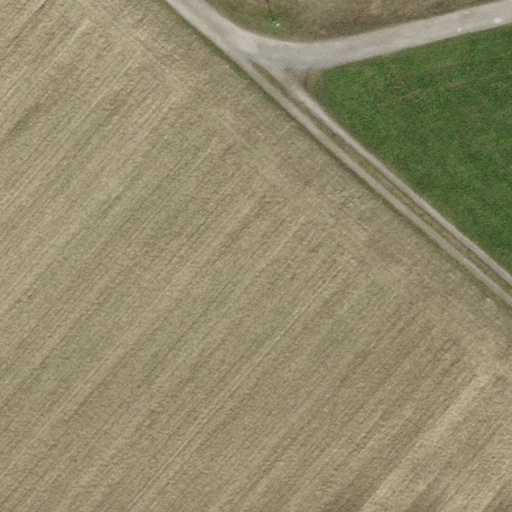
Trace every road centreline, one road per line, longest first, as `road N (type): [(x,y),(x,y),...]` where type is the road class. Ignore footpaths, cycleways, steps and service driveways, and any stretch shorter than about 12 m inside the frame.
road 1 (track): [(511,8),(266,68),(191,0)]
road 2 (track): [(266,68),(511,288)]
